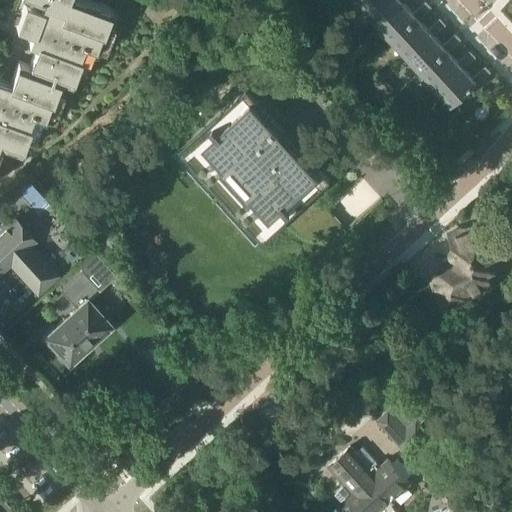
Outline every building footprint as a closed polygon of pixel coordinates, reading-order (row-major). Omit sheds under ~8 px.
[(30,65),(61,79),(72,83),(81,58),(79,57),(84,44),(95,48),(101,33),(103,33),(112,9),(89,0),(33,0),(43,3),(41,8),(25,2),(16,26),(32,32),(28,43),(37,46),(30,65)] [(367,0),(361,6),(376,22),(400,0),(402,0),(405,2),(407,0),(367,0)] [(414,12),(405,2),(402,0),(400,0),(376,22),(391,38),(417,16),(419,19),(432,7),(426,1),(414,12)] [(428,29),(419,19),(417,16),(391,38),(406,55),(431,32),(434,35),(446,24),(440,18),(428,29)] [(443,45),(434,35),(431,32),(406,55),(421,71),(447,48),(449,51),(462,40),(456,33),(443,45)] [(458,61),(449,51),(447,48),(421,71),(436,87),(462,65),(464,67),(476,57),(470,50),(458,61)] [(61,79),(30,65),(18,61),(10,83),(0,79),(0,149),(2,144),(21,151),(30,126),(28,126),(33,112),(44,116),(50,101),(52,101),(61,79)] [(462,65),(436,87),(451,104),(476,82),(478,84),(492,72),(486,66),(473,77),(464,67),(462,65)] [(297,150),(272,123),(275,119),(250,92),(204,134),(200,129),(171,156),(255,247),(284,220),(280,216),(326,174),(300,147),(297,150)] [(58,274),(31,244),(38,239),(16,215),(0,229),(0,272),(10,263),(37,293),(58,274)] [(486,221),(453,235),(456,243),(456,244),(453,247),(454,251),(458,252),(463,252),(458,265),(433,275),(445,307),(471,297),(470,292),(491,285),(486,267),(502,262),(499,253),(503,246),(494,239),(486,221)] [(69,361),(109,324),(87,300),(100,289),(82,269),(60,289),(77,308),(46,335),(57,347),(54,350),(64,362),(68,359),(69,361)] [(422,387),(417,383),(379,418),(407,448),(428,429),(420,420),(426,415),(422,387)] [(356,452),(350,445),(328,465),(345,483),(344,484),(335,492),(342,499),(342,498),(343,499),(338,504),(344,511),(386,511),(393,507),(388,502),(410,482),(388,459),(380,466),(376,462),(376,461),(363,447),(356,452)] [(0,511),(12,511),(0,498),(0,511)]
